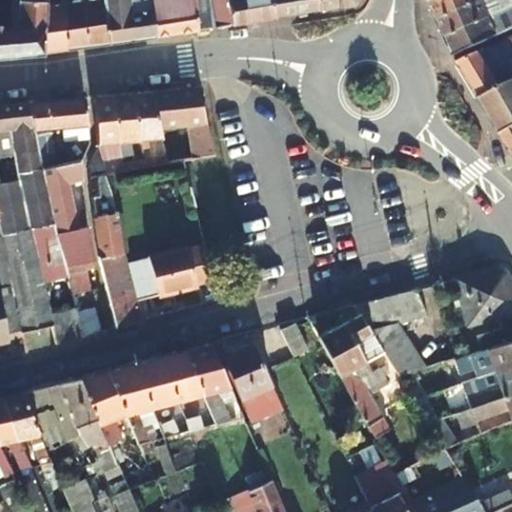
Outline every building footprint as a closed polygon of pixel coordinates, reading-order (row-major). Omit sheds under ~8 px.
[(10,0),(9,27),(0,27),(0,55),(41,52),(41,49),(43,2),(45,2),(44,0),(10,0)] [(41,49),(41,52),(66,49),(66,46),(63,0),(60,0),(45,2),(43,2),(41,49)] [(79,0),(63,0),(66,46),(66,49),(86,46),(85,43),(79,0)] [(79,0),(85,43),(86,46),(108,43),(108,40),(102,0),(79,0)] [(131,13),(129,0),(102,0),(108,40),(108,43),(129,40),(128,37),(125,14),(131,13)] [(129,0),(131,13),(125,14),(128,37),(129,40),(156,36),(155,33),(150,0),(129,0)] [(150,0),(155,33),(156,36),(213,28),(212,25),(208,0),(150,0)] [(270,0),(208,0),(212,25),(213,28),(275,18),(274,15),(270,0)] [(315,0),(270,0),(274,15),(275,18),(317,11),(316,9),(315,0)] [(315,0),(316,9),(317,11),(336,8),(336,5),(335,0),(315,0)] [(335,0),(336,5),(336,8),(346,7),(350,5),(353,0),(335,0)] [(426,3),(435,21),(437,20),(480,0),(432,0),(429,2),(426,3)] [(511,0),(480,0),(437,20),(435,21),(443,39),(446,38),(489,18),(504,10),(511,7),(511,0)] [(511,27),(504,10),(489,18),(497,35),(511,27)] [(446,38),(443,39),(451,57),(497,35),(489,18),(446,38)] [(511,36),(455,63),(477,100),(480,98),(511,82),(511,36)] [(477,100),(498,135),(501,134),(511,128),(511,82),(480,98),(477,100)] [(149,95),(158,130),(206,126),(197,87),(148,92),(149,95)] [(148,92),(129,94),(130,97),(138,143),(140,153),(162,149),(158,130),(149,95),(148,92)] [(130,97),(129,94),(109,97),(110,99),(117,145),(138,143),(130,97)] [(110,99),(109,97),(89,99),(94,142),(95,145),(105,176),(108,175),(122,172),(121,170),(121,166),(111,167),(108,146),(117,145),(110,99)] [(34,132),(86,126),(83,100),(28,105),(29,108),(34,132)] [(42,171),(34,132),(29,108),(28,105),(0,107),(0,159),(13,158),(18,176),(42,171)] [(511,128),(501,134),(498,135),(511,158),(511,128)] [(105,176),(95,145),(94,145),(87,167),(89,180),(105,176)] [(165,162),(164,158),(142,162),(143,166),(143,168),(166,163),(165,162)] [(143,166),(142,162),(121,166),(121,170),(122,172),(143,168),(143,166)] [(54,232),(74,229),(64,176),(80,174),(79,164),(76,165),(42,171),(53,227),(54,232)] [(3,186),(0,186),(0,249),(8,285),(10,293),(20,338),(52,332),(48,316),(33,248),(29,231),(50,227),(53,227),(42,171),(18,176),(19,182),(3,186)] [(111,195),(90,199),(96,253),(97,255),(100,255),(120,253),(123,253),(111,195)] [(54,232),(53,227),(50,227),(29,231),(33,248),(57,243),(54,232)] [(88,261),(90,260),(89,253),(85,227),(82,227),(74,229),(54,232),(57,243),(63,266),(88,261)] [(186,248),(195,284),(212,280),(203,244),(186,248)] [(125,263),(133,300),(195,284),(186,248),(125,263)] [(138,323),(133,300),(125,263),(123,253),(120,253),(100,255),(97,255),(106,297),(113,329),(138,323)] [(63,266),(71,295),(90,292),(86,272),(92,270),(90,260),(88,261),(63,266)] [(511,288),(504,276),(500,271),(493,270),(453,281),(465,325),(496,316),(499,328),(490,331),(494,346),(511,340),(511,288)] [(405,375),(422,369),(397,323),(423,316),(412,291),(351,308),(352,311),(356,317),(379,353),(395,377),(398,376),(405,375)] [(0,343),(20,338),(10,293),(0,295),(0,343)] [(82,336),(75,310),(48,316),(52,332),(54,343),(82,336)] [(315,338),(370,437),(387,428),(369,393),(386,384),(378,368),(367,373),(361,362),(379,353),(356,317),(315,338)] [(277,331),(290,357),(304,351),(291,325),(277,331)] [(511,340),(494,346),(453,361),(457,374),(488,365),(491,374),(511,366),(511,340)] [(277,406),(248,345),(219,356),(247,420),(277,406)] [(182,357),(212,425),(224,422),(213,393),(228,390),(209,347),(181,354),(182,357)] [(157,363),(175,403),(187,431),(212,425),(182,357),(181,354),(164,358),(156,360),(157,363)] [(130,370),(148,410),(160,439),(172,435),(161,407),(175,403),(157,363),(156,360),(129,367),(130,370)] [(511,366),(491,374),(460,384),(469,410),(511,394),(511,366)] [(129,367),(102,373),(104,376),(129,432),(135,445),(145,443),(133,414),(148,410),(130,370),(129,367)] [(77,383),(103,437),(107,448),(116,465),(125,461),(114,438),(129,432),(104,376),(102,373),(76,380),(77,383)] [(413,400),(420,398),(405,375),(398,376),(395,377),(410,401),(413,400)] [(82,446),(103,437),(77,383),(76,380),(64,383),(54,386),(77,436),(82,446)] [(68,440),(77,436),(54,386),(46,388),(68,440)] [(511,394),(469,410),(472,420),(503,410),(508,423),(511,421),(511,394)] [(0,404),(16,440),(25,438),(37,465),(48,463),(20,397),(19,395),(0,399),(0,404)] [(413,400),(410,401),(425,425),(428,425),(435,422),(420,398),(413,400)] [(0,404),(0,444),(5,443),(17,469),(29,467),(16,440),(0,404)] [(441,449),(460,440),(456,434),(446,438),(435,422),(428,425),(425,425),(441,449)] [(198,464),(200,463),(190,438),(175,444),(184,469),(198,464)] [(116,465),(107,448),(94,454),(102,472),(116,465)] [(264,480),(252,450),(243,454),(255,483),(264,480)] [(367,469),(350,477),(363,502),(372,497),(370,491),(377,487),(367,469)] [(480,511),(471,497),(459,478),(406,502),(410,511),(480,511)] [(281,511),(268,481),(241,492),(226,498),(232,511),(247,511),(252,510),(252,511),(281,511)] [(505,484),(486,494),(493,506),(511,496),(505,484)] [(366,508),(368,511),(403,511),(395,494),(366,508)]
